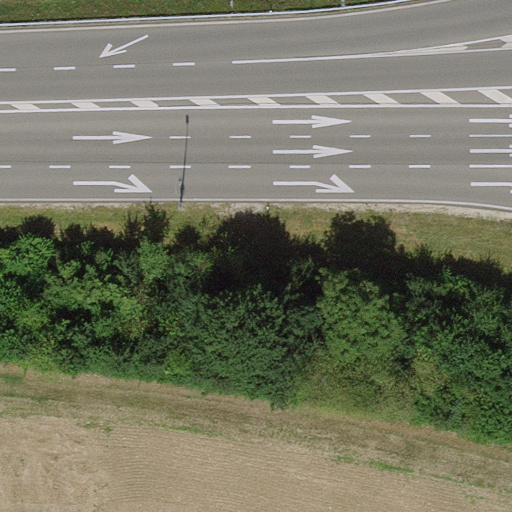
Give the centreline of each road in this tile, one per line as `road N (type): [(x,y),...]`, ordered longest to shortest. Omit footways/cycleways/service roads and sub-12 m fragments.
road 1 (motorway): [(0,156),(511,149)]
road 2 (motorway): [(511,10),(238,65)]
road 3 (motorway): [(511,57),(238,65)]
road 4 (motorway): [(238,65),(0,65)]
